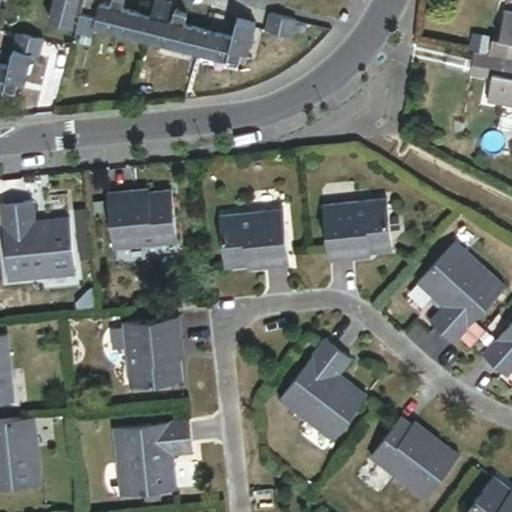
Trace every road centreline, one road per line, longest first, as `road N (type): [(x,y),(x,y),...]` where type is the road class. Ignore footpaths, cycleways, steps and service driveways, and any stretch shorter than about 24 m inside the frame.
road 1 (residential): [(242,511),(225,343),(238,315),(320,295),(349,299),(460,395),(511,415)]
road 2 (residential): [(0,144),(234,119),(314,100),(373,41),(388,0)]
